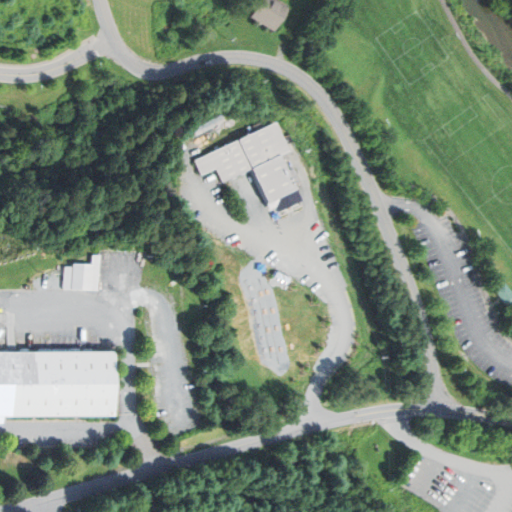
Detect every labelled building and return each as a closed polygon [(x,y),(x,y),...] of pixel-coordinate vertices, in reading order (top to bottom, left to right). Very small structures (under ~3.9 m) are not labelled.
[(272,0),(259,0),(250,16),(274,30),(286,8),(272,0)] [(192,160),(199,175),(214,169),(220,182),(251,168),(266,201),(293,188),(277,155),(287,151),(274,122),(192,160)] [(71,264),(70,288),(90,289),(90,265),(71,264)] [(494,290),(504,282),(511,291),(511,303),(508,307),(505,303),(501,298),(494,290)] [(0,351),(0,413),(111,413),(111,351),(0,351)]
